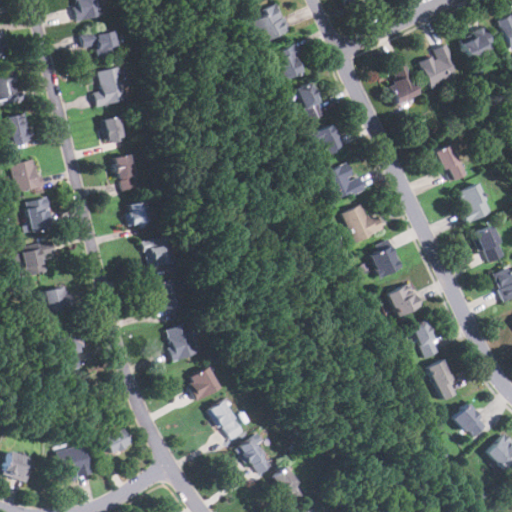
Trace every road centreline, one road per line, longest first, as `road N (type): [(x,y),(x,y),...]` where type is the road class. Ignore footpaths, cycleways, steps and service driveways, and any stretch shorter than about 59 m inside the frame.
road 1 (residential): [(30,0),(126,375),(159,446),(203,511)]
road 2 (residential): [(511,393),(484,354),(314,0)]
road 3 (residential): [(11,511),(97,508),(171,464)]
